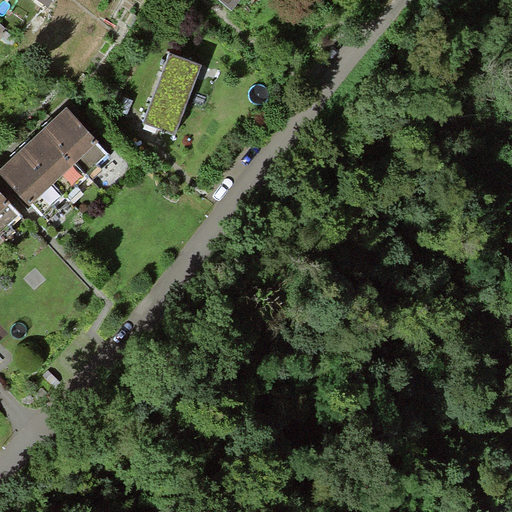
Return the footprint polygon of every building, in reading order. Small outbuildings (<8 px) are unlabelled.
[(31,0),(48,10),(54,0),(31,0)] [(214,0),(231,13),(241,0),(214,0)] [(198,63),(168,53),(143,121),(153,125),(174,132),(198,63)] [(45,122),(89,170),(112,149),(68,102),(45,122)] [(66,191),(89,170),(45,122),(23,143),(66,191)] [(66,191),(23,143),(0,163),(44,211),(66,191)] [(0,227),(3,230),(25,210),(0,182),(0,227)]
